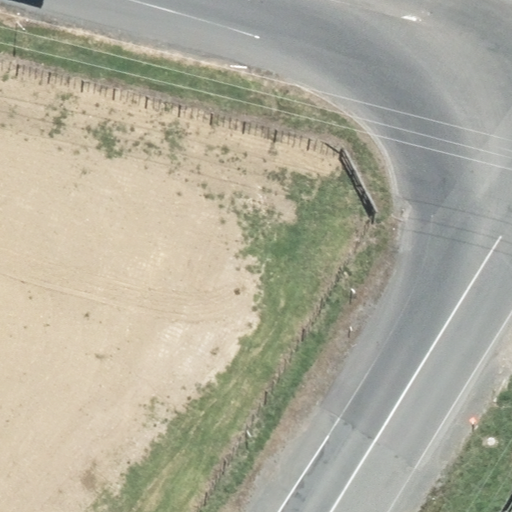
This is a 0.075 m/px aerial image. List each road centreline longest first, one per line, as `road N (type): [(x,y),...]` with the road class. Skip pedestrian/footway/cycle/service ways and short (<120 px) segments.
road 1 (secondary): [(332,511),(511,223)]
road 2 (secondary): [(511,46),(341,0)]
